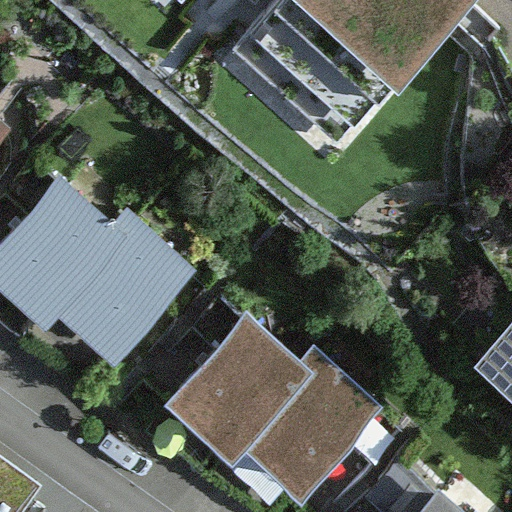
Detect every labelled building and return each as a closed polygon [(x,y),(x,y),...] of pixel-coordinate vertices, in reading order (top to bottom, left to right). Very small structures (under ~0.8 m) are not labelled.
[(344,100),(428,0),(264,0),(248,19),(344,100)] [(53,290),(115,223),(60,172),(0,236),(0,261),(43,301),(53,290)] [(115,223),(53,290),(107,340),(185,257),(130,207),(115,223)] [(233,442),(247,427),(309,361),(300,353),(246,303),(171,384),(233,442)] [(314,338),(300,353),(309,361),(247,427),(300,475),(375,394),(314,338)] [(511,342),(490,369),(511,386),(511,342)] [(0,511),(41,511),(58,488),(0,449),(0,511)] [(473,511),(440,481),(412,511),(473,511)]
